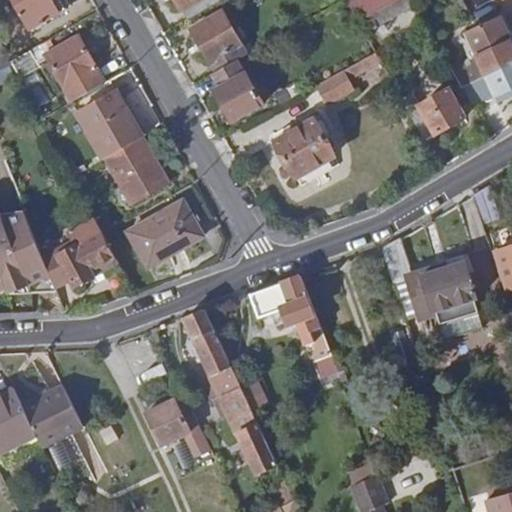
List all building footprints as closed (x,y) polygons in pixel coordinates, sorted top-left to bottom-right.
[(18,0),(34,28),(58,14),(51,0),(18,0)] [(174,0),(187,21),(224,0),(174,0)] [(358,20),(395,0),(351,0),(348,2),(358,20)] [(417,5),(414,0),(395,0),(358,20),(365,33),(417,5)] [(238,62),(248,56),(224,13),(193,30),(217,74),(238,62)] [(71,102),(105,84),(78,36),(45,54),(71,102)] [(10,58),(0,39),(0,65),(11,60),(10,58)] [(487,79),(511,65),(511,43),(511,42),(491,53),(487,43),(473,51),(479,62),(487,79)] [(10,58),(11,60),(16,70),(37,59),(31,47),(10,58)] [(381,61),(377,53),(319,86),(329,104),(357,88),(351,79),(381,61)] [(11,60),(0,65),(0,81),(17,73),(16,70),(11,60)] [(217,74),(213,76),(221,88),(216,92),(234,122),(264,105),(248,73),(246,75),(238,62),(217,74)] [(479,62),(455,74),(465,91),(487,79),(479,62)] [(511,90),(511,65),(487,79),(494,93),(501,107),(511,101),(511,98),(509,92),(511,90)] [(494,93),(487,79),(465,91),(472,104),(494,93)] [(423,112),(414,119),(426,141),(466,115),(447,88),(419,106),(423,112)] [(107,160),(142,139),(116,94),(81,115),(107,160)] [(53,111),(41,118),(58,149),(70,143),(53,111)] [(279,143),(299,178),(337,157),(316,122),(279,143)] [(169,184),(142,139),(107,160),(132,205),(169,184)] [(500,219),(491,186),(474,195),(484,224),(500,219)] [(185,202),(130,233),(152,269),(206,238),(185,202)] [(0,288),(5,287),(8,296),(31,287),(6,226),(0,212),(0,288)] [(104,236),(112,231),(103,215),(95,220),(104,236)] [(115,256),(104,236),(95,220),(69,233),(77,247),(60,256),(77,288),(96,278),(90,269),(115,256)] [(31,226),(6,226),(31,287),(52,278),(31,226)] [(401,239),(384,249),(395,284),(405,280),(418,319),(438,312),(474,301),(477,299),(466,262),(413,278),(401,239)] [(511,246),(498,251),(511,290),(511,289),(511,246)] [(96,278),(119,265),(115,256),(90,269),(96,278)] [(315,362),(317,362),(334,356),(303,277),(252,296),(261,318),(283,309),(290,325),(298,321),(315,362)] [(52,278),(31,287),(8,296),(57,292),(52,278)] [(474,301),(438,312),(442,326),(478,315),(474,301)] [(207,312),(185,320),(213,379),(234,368),(207,312)] [(323,378),(340,372),(334,356),(317,362),(323,378)] [(213,379),(220,394),(241,384),(234,368),(213,379)] [(245,387),(254,408),(268,403),(259,381),(245,387)] [(220,394),(223,398),(243,389),(241,384),(220,394)] [(46,451),(88,430),(67,388),(26,408),(40,437),(46,451)] [(257,472),(279,462),(243,389),(223,398),(216,401),(225,423),(233,420),(257,472)] [(0,397),(0,456),(40,437),(26,408),(16,390),(0,397)] [(200,457),(212,451),(184,395),(146,414),(162,446),(188,434),(193,432),(196,437),(191,439),(200,457)] [(282,506),(297,498),(286,477),(265,489),(276,509),(282,506)] [(355,487),(364,509),(390,500),(381,477),(355,487)] [(511,511),(511,493),(490,500),(493,511),(511,511)]
